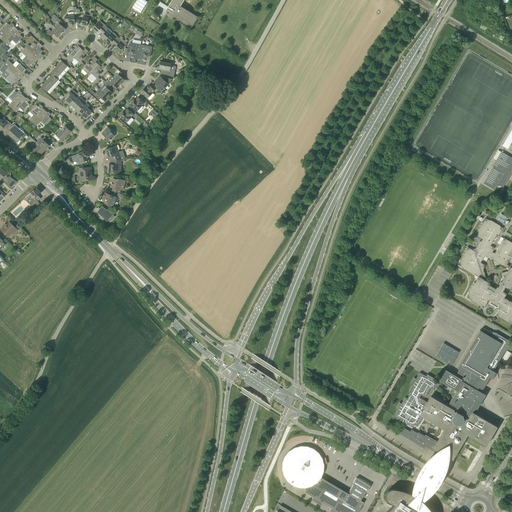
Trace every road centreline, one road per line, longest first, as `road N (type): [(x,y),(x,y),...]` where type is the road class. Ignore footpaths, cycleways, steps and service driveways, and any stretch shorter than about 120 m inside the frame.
road 1 (primary): [(223,511),(288,301),(367,135)]
road 2 (unclassified): [(109,250),(143,193),(242,72),(283,0)]
road 3 (primary): [(292,395),(299,328),(367,135)]
road 4 (primary): [(367,135),(288,255),(237,359)]
road 5 (unclassified): [(0,429),(26,398),(56,330),(109,250)]
road 6 (secondary): [(471,499),(292,395)]
road 7 (secondary): [(288,406),(466,508)]
road 8 (tertiary): [(114,254),(194,342),(232,371)]
road 9 (tertiary): [(237,359),(114,254)]
road 10 (primary): [(367,135),(447,0)]
road 11 (primary): [(232,371),(207,511)]
road 12 (residential): [(91,134),(32,91),(57,52)]
